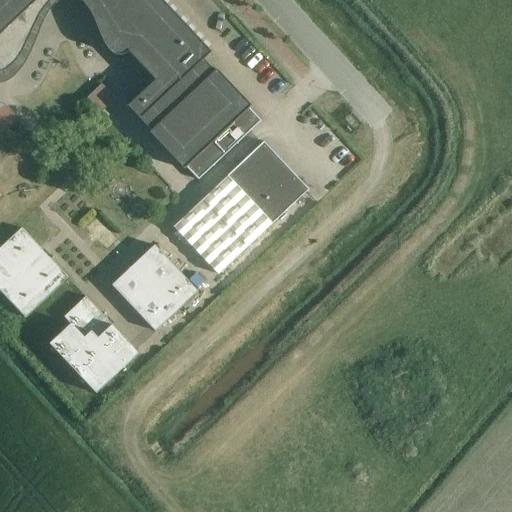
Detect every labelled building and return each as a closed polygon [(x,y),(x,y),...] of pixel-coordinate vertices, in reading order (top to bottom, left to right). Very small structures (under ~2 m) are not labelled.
[(151,132),(149,133),(153,137),(154,135),(183,166),(181,167),(184,170),(186,168),(198,181),(261,122),(249,110),(251,108),(248,104),(246,106),(218,75),(219,74),(216,70),(215,72),(204,61),(212,53),(161,0),(0,0),(0,73),(4,72),(7,70),(10,68),(14,64),(16,62),(21,55),(23,50),(37,20),(40,15),(43,11),(49,4),(52,1),(53,0),(78,0),(82,2),(86,7),(89,12),(93,18),(100,35),(105,46),(109,51),(111,53),(113,55),(116,56),(120,57),(123,56),(126,55),(128,53),(155,81),(128,107),(151,132)] [(264,143),(227,177),(173,228),(218,276),(309,191),(304,186),(302,188),(300,186),(301,185),(269,151),(268,152),(266,150),(268,148),(264,143)] [(141,189),(124,204),(140,223),(157,208),(141,189)] [(0,249),(0,291),(25,319),(68,279),(21,229),(0,249)] [(111,286),(155,333),(198,292),(155,246),(111,286)] [(139,354),(85,298),(63,318),(70,325),(49,345),(96,395),(139,354)]
